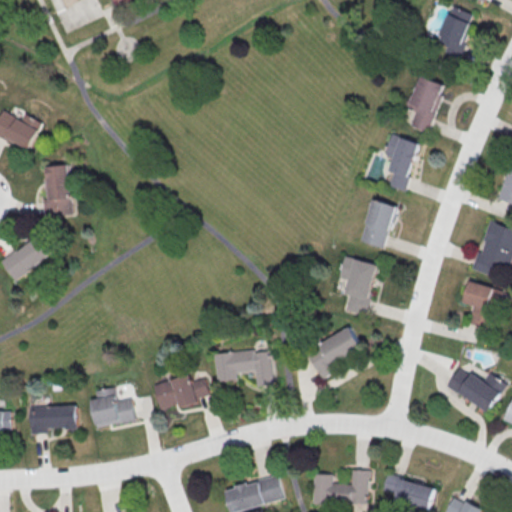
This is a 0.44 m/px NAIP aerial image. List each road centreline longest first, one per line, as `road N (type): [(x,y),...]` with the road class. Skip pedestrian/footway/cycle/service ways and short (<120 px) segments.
road 1 (residential): [(511,471),(394,426),(312,422),(84,476),(0,480)]
road 2 (residential): [(394,426),(430,265),(511,56)]
